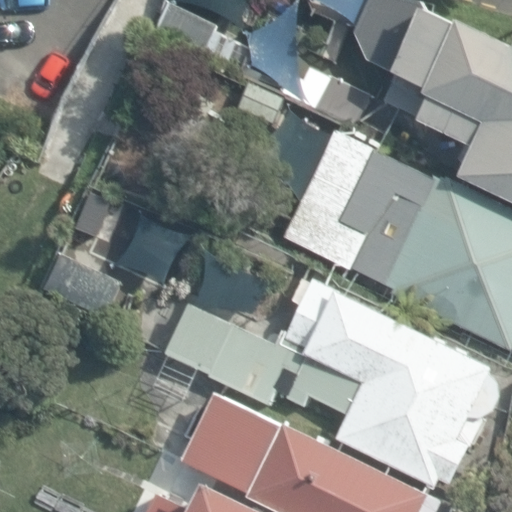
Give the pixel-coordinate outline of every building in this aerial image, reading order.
[(396,69),(424,6),(425,5),(425,1),(420,0),(374,0),(359,33),(371,57),(396,69)] [(511,42),(462,19),(460,23),(424,6),(396,69),(401,71),(387,101),(423,118),(422,120),(477,145),(463,177),(511,198),(511,42)] [(289,235),(356,268),(373,234),(344,220),(379,149),(341,131),(289,235)] [(389,284),(441,180),(379,149),(344,220),(373,234),(356,268),(389,284)] [(394,293),(511,348),(511,204),(452,176),(450,182),(442,178),(441,180),(389,284),(397,288),(394,293)] [(196,234),(155,212),(128,262),(170,284),(196,234)] [(281,293),(225,264),(205,304),(261,332),(281,293)] [(166,355),(274,406),(280,393),(288,397),(286,399),(309,410),(314,401),(345,416),(334,440),(438,491),(443,479),(453,483),(485,418),(487,417),(500,400),(501,386),(499,379),(496,374),(499,367),(319,278),(316,284),(307,279),(297,301),(304,305),(292,329),(284,329),(277,342),(192,301),(166,355)] [(185,461),(287,511),(439,511),(446,500),(288,422),(286,425),(219,392),(185,461)] [(264,511),(197,477),(183,511),(168,511),(145,502),(142,511),(264,511)]
